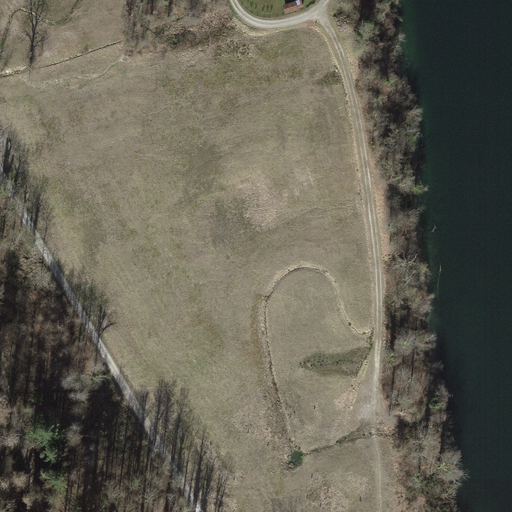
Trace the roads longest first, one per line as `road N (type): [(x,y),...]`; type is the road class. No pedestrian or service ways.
road 1 (track): [(6,183),(200,511)]
road 2 (track): [(44,511),(0,367)]
